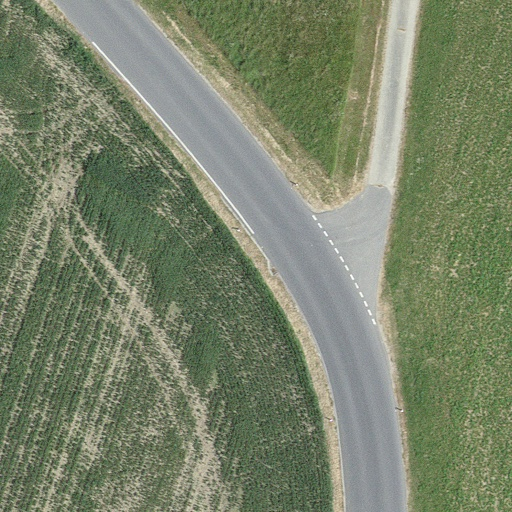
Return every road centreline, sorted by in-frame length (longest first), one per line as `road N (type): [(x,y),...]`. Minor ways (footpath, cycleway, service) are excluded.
road 1 (tertiary): [(94,0),(214,134),(326,294),(357,367),(374,511)]
road 2 (track): [(326,294),(359,252),(375,209),(408,0)]
